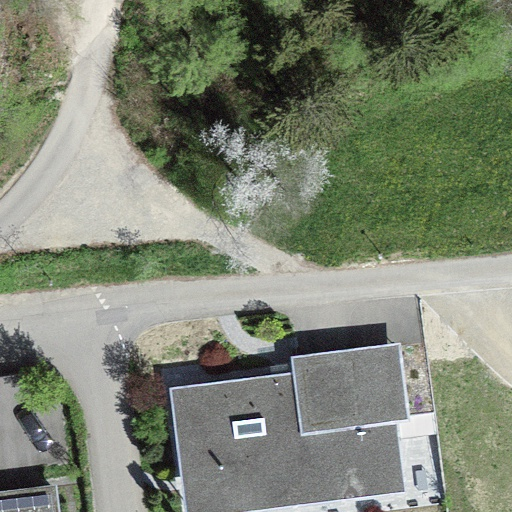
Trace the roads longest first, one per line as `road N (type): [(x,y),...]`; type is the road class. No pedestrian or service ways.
road 1 (residential): [(68,328),(157,301),(511,271)]
road 2 (track): [(324,288),(179,215),(76,115)]
road 3 (residential): [(118,511),(94,359),(68,328)]
road 4 (track): [(0,224),(48,169),(76,115)]
